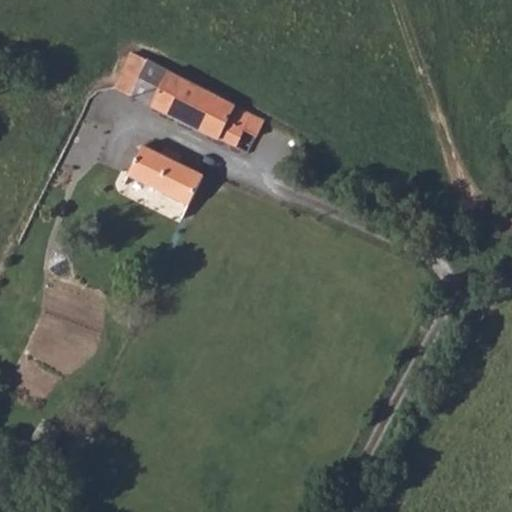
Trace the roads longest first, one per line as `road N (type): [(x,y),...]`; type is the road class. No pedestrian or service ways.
road 1 (track): [(124,123),(438,267),(456,288)]
road 2 (track): [(391,0),(469,195),(498,233)]
road 3 (track): [(334,511),(456,288)]
